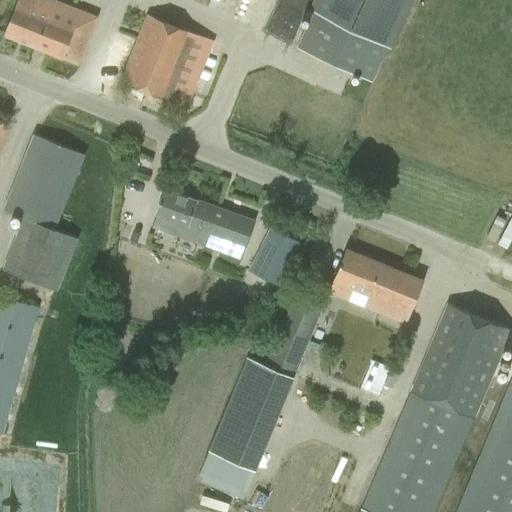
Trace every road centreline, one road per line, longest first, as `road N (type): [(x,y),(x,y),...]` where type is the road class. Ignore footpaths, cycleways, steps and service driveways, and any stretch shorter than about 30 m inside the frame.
road 1 (unclassified): [(489,264),(0,68)]
road 2 (unknown): [(299,189),(339,91),(336,63),(254,23)]
road 3 (unknown): [(40,84),(0,198)]
